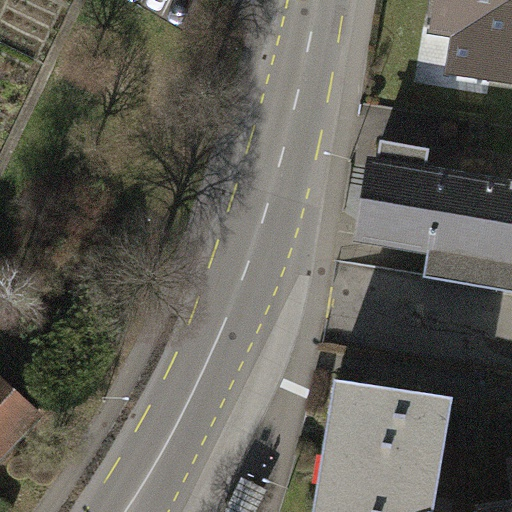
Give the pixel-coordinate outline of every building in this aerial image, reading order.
[(511,0),(439,0),(432,46),(457,49),(451,89),(511,98),(511,0)] [(511,184),(365,160),(351,243),(422,255),(418,278),(511,293),(511,184)] [(436,511),(421,509),(442,396),(338,377),(315,511),(436,511)] [(0,449),(31,415),(0,387),(0,449)] [(511,511),(511,420),(505,421),(511,470),(511,508),(486,511),(511,511)]
